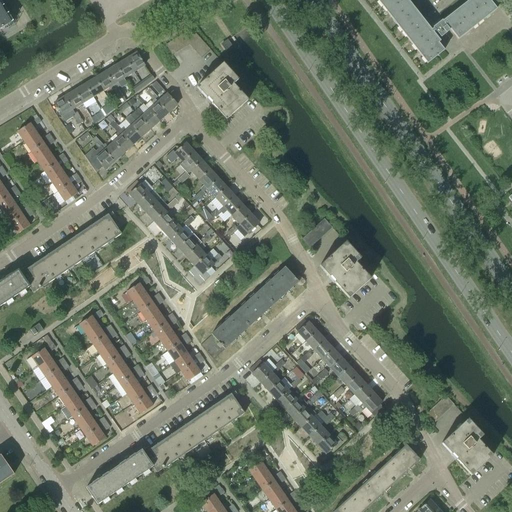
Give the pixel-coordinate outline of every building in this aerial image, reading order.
[(407,0),(376,0),(427,64),(444,51),(438,44),(440,41),(407,0)] [(469,0),(445,20),(442,22),(433,28),(445,44),(451,40),(446,34),(449,31),(444,24),(445,23),(458,40),(496,10),(488,0),(469,0)] [(0,5),(0,29),(11,24),(0,5)] [(189,45),(198,37),(191,29),(183,35),(189,45)] [(183,35),(177,38),(183,49),(189,45),(183,35)] [(198,37),(189,45),(193,49),(202,41),(198,37)] [(233,37),(232,37),(222,45),(229,55),(240,47),(233,37)] [(177,38),(171,42),(178,52),(183,49),(177,38)] [(206,46),(202,41),(193,49),(197,54),(206,46)] [(172,55),(178,52),(171,42),(166,45),(172,55)] [(210,50),(206,46),(197,54),(201,58),(210,50)] [(134,72),(144,66),(137,53),(126,60),(134,72)] [(134,72),(126,60),(116,66),(123,79),(134,72)] [(211,105),(226,121),(247,101),(233,85),(238,81),(223,64),(197,88),(207,99),(207,98),(212,104),(211,105)] [(121,87),(118,82),(123,79),(116,66),(106,72),(113,85),(116,89),(118,88),(121,87)] [(116,89),(113,85),(106,72),(95,78),(103,91),(109,87),(112,91),(114,90),(116,95),(120,92),(118,88),(116,89)] [(155,80),(151,75),(146,79),(149,84),(155,80)] [(103,91),(95,78),(85,85),(93,97),(103,91)] [(159,86),(156,82),(151,86),(155,90),(159,86)] [(93,97),(85,85),(75,91),(82,104),(93,97)] [(82,104),(75,91),(64,97),(72,110),(82,104)] [(158,103),(158,102),(155,99),(157,97),(153,93),(149,96),(153,101),(151,102),(154,106),(149,111),(159,122),(168,114),(158,103)] [(167,94),(158,102),(158,103),(168,114),(177,105),(167,94)] [(72,110),(64,97),(54,104),(62,116),(72,110)] [(104,117),(114,110),(111,104),(101,111),(101,112),(104,117)] [(125,112),(130,108),(127,104),(121,108),(125,112)] [(150,130),(159,122),(149,111),(144,115),(139,109),(134,113),(140,119),(150,130)] [(98,113),(92,115),(96,122),(101,119),(98,113)] [(150,130),(140,119),(134,113),(130,116),(136,122),(131,127),(141,138),(150,130)] [(17,132),(24,142),(37,134),(30,124),(17,132)] [(113,128),(117,133),(115,135),(118,138),(113,143),(123,154),(132,146),(119,131),(121,129),(117,125),(113,128)] [(123,127),(121,129),(119,131),(132,146),(141,138),(131,127),(126,131),(123,127)] [(43,144),(37,134),(24,142),(31,152),(43,144)] [(105,144),(103,146),(101,147),(104,151),(114,162),(123,154),(113,143),(108,148),(105,144)] [(185,143),(175,153),(173,150),(165,157),(171,164),(178,157),(183,162),(194,152),(185,143)] [(38,162),(50,154),(43,144),(31,152),(38,162)] [(101,148),(99,149),(96,152),(92,149),(84,156),(95,173),(102,167),(105,170),(114,162),(104,151),(101,148)] [(187,175),(191,171),(202,161),(194,152),(183,162),(179,166),(186,173),(187,175)] [(57,164),(50,154),(38,162),(44,172),(57,164)] [(210,170),(202,161),(191,171),(199,180),(210,170)] [(64,174),(57,164),(44,172),(51,182),(64,174)] [(204,193),(207,189),(218,179),(210,170),(199,180),(203,185),(200,189),(202,191),(204,193)] [(51,182),(58,192),(70,184),(64,174),(51,182)] [(185,180),(181,177),(174,184),(176,185),(179,182),(181,184),(185,180)] [(165,190),(170,185),(165,179),(160,184),(162,185),(161,186),(165,190)] [(226,188),(218,179),(207,189),(215,198),(226,188)] [(129,194),(137,204),(148,193),(148,194),(152,191),(154,192),(158,189),(154,185),(152,187),(145,180),(140,184),(129,194)] [(140,185),(137,181),(126,191),(129,194),(140,185)] [(77,194),(70,184),(58,192),(65,202),(77,194)] [(0,202),(9,196),(2,186),(0,187),(0,202)] [(223,207),(234,197),(226,188),(215,198),(223,207)] [(137,204),(145,213),(156,203),(148,194),(148,193),(137,204)] [(16,206),(9,196),(0,202),(0,209),(3,214),(16,206)] [(243,206),(234,197),(223,207),(220,210),(218,208),(214,212),(217,216),(221,213),(223,215),(227,211),(232,216),(243,206)] [(145,213),(154,222),(165,212),(156,203),(145,213)] [(23,216),(16,206),(3,214),(10,224),(23,216)] [(240,225),(251,215),(243,206),(232,216),(240,225)] [(207,222),(211,218),(203,209),(199,213),(207,222)] [(173,221),(165,212),(154,222),(162,231),(173,221)] [(259,224),(251,215),(240,225),(248,234),(259,224)] [(30,226),(23,216),(10,224),(17,235),(30,226)] [(28,274),(23,277),(29,287),(33,293),(41,288),(41,289),(121,235),(109,217),(27,273),(28,274)] [(324,219),(320,223),(328,232),(332,228),(324,219)] [(181,229),(173,221),(162,231),(170,240),(181,229)] [(320,223),(315,227),(323,236),(328,232),(320,223)] [(315,227),(311,231),(319,240),(323,236),(315,227)] [(178,248),(189,238),(181,229),(170,240),(178,248)] [(311,231),(306,235),(314,244),(319,240),(311,231)] [(310,248),(314,244),(306,235),(302,239),(310,248)] [(189,238),(178,248),(186,257),(197,247),(189,238)] [(345,243),(319,267),(329,278),(330,277),(335,282),(334,283),(349,299),(370,279),(356,263),(361,259),(345,243)] [(206,256),(201,251),(197,247),(186,257),(195,266),(206,256)] [(214,268),(217,271),(235,254),(232,251),(214,268)] [(203,276),(214,266),(222,258),(218,254),(210,261),(206,256),(195,266),(203,276)] [(260,290),(274,305),(298,282),(285,267),(260,290)] [(0,303),(1,305),(29,287),(23,277),(18,271),(0,283),(0,303)] [(133,302),(146,294),(139,284),(126,292),(133,302)] [(260,290),(235,312),(249,327),(274,305),(260,290)] [(153,304),(146,294),(133,302),(140,312),(153,304)] [(160,314),(153,304),(140,312),(147,322),(160,314)] [(98,319),(103,316),(100,311),(95,314),(98,319)] [(225,350),(249,327),(235,312),(211,335),(212,336),(201,346),(213,359),(224,349),(225,350)] [(166,323),(160,314),(147,322),(154,332),(166,323)] [(86,335),(98,326),(91,316),(79,325),(86,335)] [(308,322),(297,332),(305,342),(316,331),(308,322)] [(173,333),(166,323),(154,332),(161,342),(173,333)] [(39,324),(29,331),(34,337),(43,330),(39,324)] [(105,336),(98,326),(86,335),(93,345),(105,336)] [(316,331),(305,342),(313,351),(324,340),(316,331)] [(137,343),(130,333),(125,337),(132,347),(137,343)] [(180,343),(173,333),(161,342),(167,352),(180,343)] [(112,346),(105,336),(93,345),(100,355),(112,346)] [(324,340),(313,351),(321,359),(333,349),(324,340)] [(50,351),(55,348),(52,343),(47,347),(50,351)] [(187,353),(180,343),(167,352),(174,362),(187,353)] [(119,356),(112,346),(100,355),(106,365),(119,356)] [(38,367),(51,359),(44,349),(31,357),(38,367)] [(333,349),(321,359),(330,368),(341,358),(333,349)] [(193,363),(187,353),(174,362),(181,372),(193,363)] [(126,366),(119,356),(106,365),(113,375),(126,366)] [(341,358),(330,368),(338,378),(349,367),(341,358)] [(58,369),(51,359),(38,367),(45,377),(58,369)] [(200,373),(193,363),(181,372),(188,382),(200,373)] [(263,363),(252,374),(260,383),(271,372),(263,363)] [(132,376),(126,366),(113,375),(120,384),(132,376)] [(349,367),(338,378),(346,387),(358,376),(349,367)] [(64,379),(58,369),(45,377),(52,387),(64,379)] [(271,372),(260,383),(268,392),(279,381),(271,372)] [(139,386),(132,376),(120,384),(127,394),(139,386)] [(346,387),(343,390),(344,391),(349,390),(354,395),(366,385),(358,376),(346,387)] [(160,377),(155,380),(159,387),(165,383),(160,377)] [(71,389),(64,379),(52,387),(59,397),(71,389)] [(23,385),(20,381),(15,384),(18,389),(23,385)] [(279,381),(268,392),(276,401),(288,390),(279,381)] [(366,385),(354,395),(363,404),(374,394),(366,385)] [(97,386),(91,390),(95,395),(100,391),(97,386)] [(146,396),(139,386),(127,394),(133,404),(146,396)] [(78,399),(71,389),(59,397),(65,407),(78,399)] [(288,390),(276,401),(284,409),(296,399),(288,390)] [(363,404),(359,407),(360,409),(362,411),(366,408),(371,413),(374,417),(384,409),(381,405),(382,403),(374,394),(363,404)] [(153,406),(146,396),(133,404),(140,415),(153,406)] [(176,460),(237,418),(244,414),(232,396),(150,452),(151,454),(150,454),(161,470),(176,460)] [(446,396),(441,400),(449,409),(454,405),(446,396)] [(85,408),(78,399),(65,407),(72,417),(85,408)] [(296,399),(284,409),(293,418),(308,405),(309,407),(313,403),(310,400),(306,403),(304,401),(300,404),(296,399)] [(441,400),(437,404),(445,413),(449,409),(441,400)] [(437,404),(432,408),(441,417),(445,413),(437,404)] [(308,405),(293,418),(301,427),(312,417),(316,414),(311,409),(309,407),(308,405)] [(92,418),(85,408),(72,417),(79,427),(92,418)] [(432,408),(428,412),(436,421),(441,417),(432,408)] [(432,425),(436,421),(428,412),(423,417),(432,425)] [(312,417),(301,427),(309,436),(320,426),(323,423),(325,425),(330,421),(326,417),(322,421),(316,414),(312,417)] [(49,425),(54,422),(51,417),(46,421),(49,425)] [(98,428),(92,418),(79,427),(86,437),(98,428)] [(467,419),(441,444),(451,455),(452,454),(457,459),(456,460),(471,476),(492,456),(478,440),(483,436),(467,419)] [(362,426),(358,422),(354,426),(358,430),(362,426)] [(320,426),(309,436),(317,445),(328,435),(320,426)] [(105,438),(98,428),(86,437),(93,447),(105,438)] [(328,435),(317,445),(326,455),(337,444),(340,441),(344,437),(341,434),(333,440),(328,435)] [(420,460),(406,445),(381,468),(395,483),(420,460)] [(157,473),(161,470),(150,454),(146,457),(142,451),(114,470),(125,485),(152,467),(157,473)] [(0,458),(0,483),(14,475),(1,455),(0,456),(2,458),(0,458)] [(255,480),(268,472),(261,462),(248,470),(255,480)] [(381,468),(357,490),(371,505),(395,483),(381,468)] [(97,504),(125,485),(114,470),(87,489),(97,504)] [(275,482),(268,472),(255,480),(262,490),(275,482)] [(281,492),(275,482),(262,490),(269,500),(281,492)] [(363,511),(371,505),(357,490),(333,511),(363,511)] [(288,501),(281,492),(269,500),(276,510),(288,501)] [(201,503),(207,511),(209,511),(220,505),(213,494),(201,503)] [(435,511),(438,509),(429,500),(416,511),(435,511)] [(253,511),(276,511),(268,501),(253,511)] [(276,510),(276,511),(293,511),(295,511),(288,501),(276,510)]
